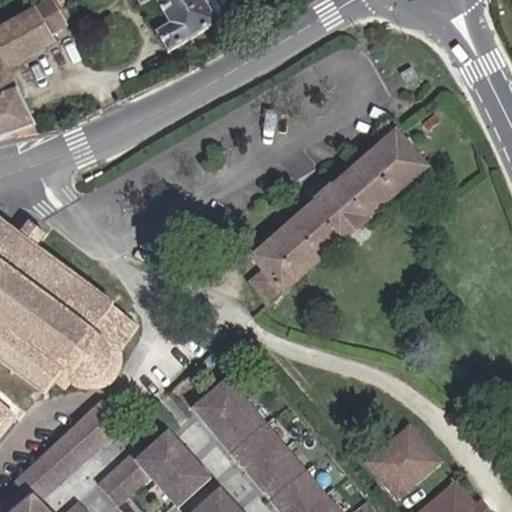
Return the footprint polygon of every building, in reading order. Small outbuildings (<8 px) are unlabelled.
[(218,23),(203,0),(139,0),(143,5),(151,0),(158,0),(174,26),(160,34),(170,51),(218,23)] [(0,137),(9,134),(32,124),(6,70),(54,44),(50,35),(62,29),(65,22),(52,1),(36,11),(9,25),(0,30),(0,54),(1,56),(0,57),(0,137)] [(410,67),(398,74),(404,85),(416,78),(410,67)] [(365,222),(430,167),(411,147),(397,132),(333,188),(331,186),(312,201),(315,204),(251,258),(263,271),(249,282),(269,306),(346,240),(348,242),(366,226),(365,222)] [(19,236),(11,230),(5,224),(0,220),(0,362),(45,395),(55,382),(65,390),(70,385),(88,389),(93,389),(99,389),(104,387),(107,385),(113,380),(115,378),(118,373),(120,365),(120,356),(119,353),(140,329),(48,257),(36,247),(47,235),(31,222),(19,236)] [(223,362),(236,350),(231,343),(217,355),(223,362)] [(147,358),(158,381),(186,368),(175,345),(147,358)] [(338,511),(226,379),(190,409),(277,511),(338,511)] [(104,404),(20,480),(35,496),(15,511),(87,511),(80,503),(70,511),(48,511),(39,502),(123,425),(104,404)] [(0,437),(15,419),(0,406),(0,437)] [(354,440),(389,410),(386,406),(350,436),(354,440)] [(399,422),(389,410),(354,440),(384,476),(419,446),(406,431),(403,433),(395,425),(399,422)] [(132,456),(100,485),(118,506),(150,476),(178,508),(212,478),(169,430),(135,460),(132,456)] [(387,481),(423,451),(419,446),(384,476),(387,481)] [(402,499),(438,469),(434,464),(399,494),(402,499)] [(438,469),(402,499),(413,511),(475,511),(468,511),(465,508),(469,504),(465,500),(438,469)] [(243,511),(220,487),(192,511),(243,511)] [(472,495),(465,500),(469,504),(465,508),(468,511),(475,511),(485,511),(486,511),(472,495)]
